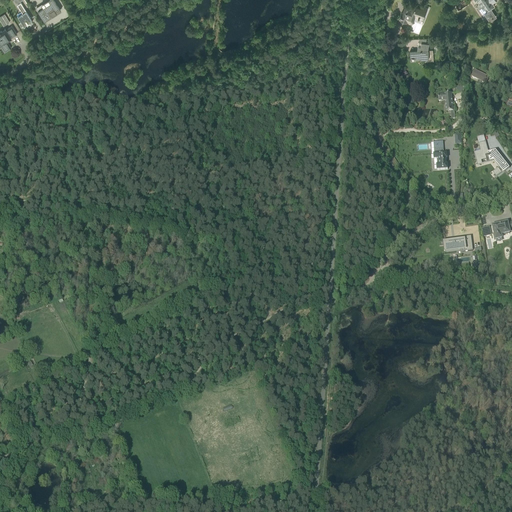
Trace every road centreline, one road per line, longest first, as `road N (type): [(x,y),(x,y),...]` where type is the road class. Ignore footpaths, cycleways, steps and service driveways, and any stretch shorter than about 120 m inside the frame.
road 1 (track): [(30,446),(172,395),(223,341),(269,317)]
road 2 (track): [(223,236),(98,213),(0,228)]
road 3 (residential): [(405,186),(378,144),(371,113),(376,0)]
road 4 (track): [(240,278),(88,364)]
road 5 (track): [(511,292),(364,290)]
road 6 (track): [(200,211),(97,128)]
